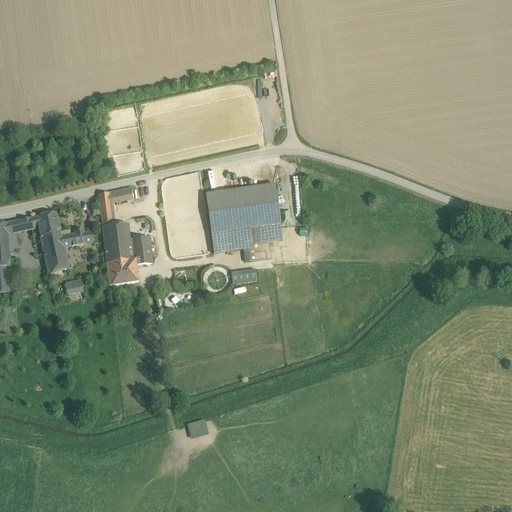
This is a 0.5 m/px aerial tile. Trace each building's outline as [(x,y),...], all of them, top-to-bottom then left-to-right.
[(254,81),(261,132),(270,130),(268,114),(278,112),(272,75),(264,76),(264,79),(254,81)] [(275,186),(205,196),(211,236),(280,226),(275,186)] [(131,189),(109,194),(110,205),(132,200),(131,189)] [(109,194),(98,196),(106,265),(136,260),(136,261),(151,259),(149,239),(130,241),(128,225),(112,227),(110,205),(109,194)] [(56,214),(36,218),(38,229),(42,245),(62,240),(61,238),(71,236),(70,232),(60,233),(56,214)] [(36,218),(30,220),(32,230),(38,229),(36,218)] [(21,222),(8,225),(9,243),(16,242),(16,234),(24,232),(21,222)] [(8,225),(0,225),(0,269),(6,269),(11,268),(9,252),(9,243),(8,225)] [(280,226),(211,236),(214,255),(253,250),(253,245),(282,241),(280,226)] [(71,236),(61,238),(62,240),(64,249),(93,244),(91,233),(71,236)] [(62,240),(42,245),(48,275),(68,270),(64,249),(62,240)] [(16,242),(9,243),(9,252),(17,252),(16,242)] [(136,260),(106,265),(109,288),(139,283),(136,267),(152,265),(151,259),(136,261),(136,260)] [(233,285),(258,283),(257,270),(232,272),(233,285)] [(81,282),(66,284),(68,295),(83,293),(81,282)] [(7,284),(0,284),(0,294),(8,294),(7,284)] [(205,420),(188,425),(193,440),(210,435),(205,420)]
